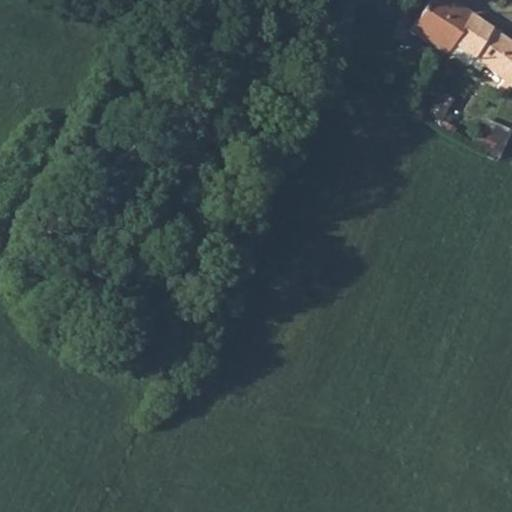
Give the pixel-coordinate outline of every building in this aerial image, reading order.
[(446,54),(469,14),(452,3),(439,0),(428,0),(408,33),(444,56),(446,54)] [(327,6),(316,27),(329,34),(340,13),(327,6)] [(511,41),(469,14),(446,54),(467,68),(468,65),(478,73),(482,67),(511,88),(511,86),(511,41)] [(441,92),(429,114),(440,120),(452,98),(441,92)] [(429,114),(426,119),(451,133),(454,128),(440,120),(429,114)] [(492,122),(481,147),(497,155),(509,130),(492,122)]
